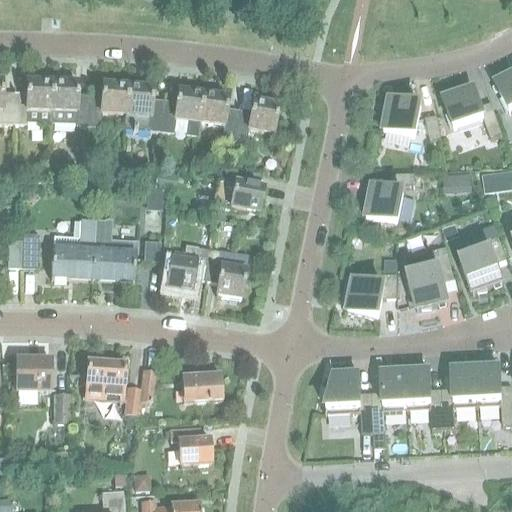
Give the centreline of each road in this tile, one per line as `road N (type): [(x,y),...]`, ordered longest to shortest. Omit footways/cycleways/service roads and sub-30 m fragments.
road 1 (residential): [(0,47),(194,54),(348,73)]
road 2 (residential): [(0,324),(129,327),(293,348)]
road 3 (residential): [(293,348),(348,73)]
road 4 (residential): [(271,479),(511,465)]
road 5 (residential): [(293,348),(473,336)]
road 6 (residential): [(348,73),(422,68),(511,42)]
road 7 (residential): [(271,479),(293,348)]
